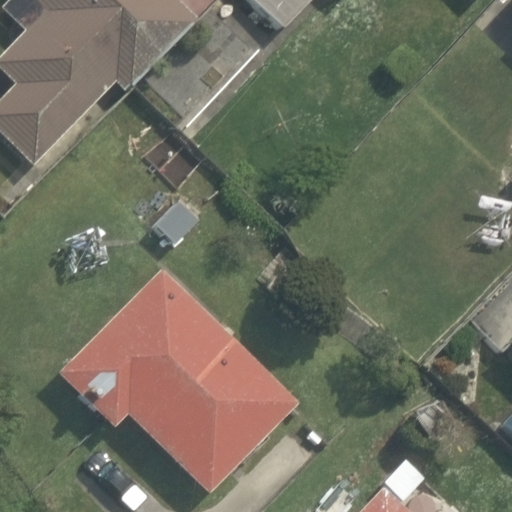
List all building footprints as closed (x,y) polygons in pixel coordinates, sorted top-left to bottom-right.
[(0,0),(13,11),(0,25),(0,150),(20,168),(97,83),(113,96),(187,14),(171,0),(0,0)] [(232,0),(269,34),(299,0),(232,0)] [(511,0),(490,0),(511,21),(511,0)] [(511,168),(502,179),(511,187),(511,168)] [(134,271),(52,360),(38,375),(133,463),(143,453),(185,492),(272,399),(134,271)] [(511,327),(501,339),(511,348),(511,408),(493,428),(511,446),(511,327)] [(370,511),(352,495),(336,511),(370,511)]
